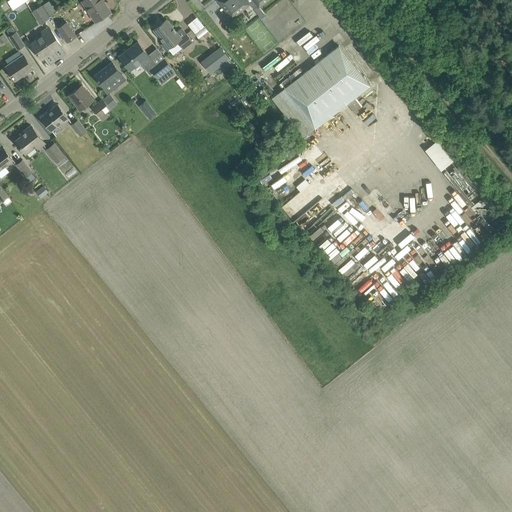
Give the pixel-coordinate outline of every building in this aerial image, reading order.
[(82,0),(82,1),(95,21),(110,11),(105,2),(104,3),(103,1),(104,1),(103,0),(82,0)] [(217,0),(232,18),(251,4),(261,17),(265,14),(259,7),(268,0),(217,0)] [(295,34),(286,24),(300,12),(293,3),(288,6),(282,0),(274,6),(279,13),(265,24),(281,45),(295,34)] [(32,11),(40,23),(50,17),(42,5),(32,11)] [(166,19),(154,29),(164,42),(162,44),(166,49),(169,47),(170,48),(178,42),(183,48),(193,41),(186,33),(182,28),(177,32),(166,19)] [(201,20),(191,26),(200,43),(211,36),(201,20)] [(75,35),(66,22),(58,27),(67,41),(75,35)] [(43,33),(30,42),(41,58),(50,52),(49,52),(54,49),(54,50),(61,45),(49,26),(41,31),(43,33)] [(9,36),(18,49),(25,45),(16,31),(9,36)] [(308,58),(311,57),(301,40),(287,49),(297,65),(302,62),(300,59),(307,55),(308,58)] [(138,41),(119,56),(125,64),(130,69),(140,61),(150,74),(154,71),(159,77),(163,74),(172,67),(164,56),(155,63),(148,54),(138,41)] [(284,87),(315,127),(370,84),(339,44),(284,87)] [(220,49),(216,52),(223,60),(227,57),(220,49)] [(32,68),(27,59),(24,55),(7,66),(15,79),(22,74),(25,72),(25,73),(32,68)] [(221,64),(217,58),(206,67),(210,73),(221,64)] [(103,68),(95,75),(101,83),(104,87),(105,88),(106,87),(108,90),(123,78),(121,75),(122,74),(118,69),(112,62),(105,67),(106,67),(104,69),(103,68)] [(93,99),(88,93),(82,85),(79,87),(80,88),(77,90),(77,89),(69,95),(80,109),(93,99)] [(92,108),(103,121),(109,116),(107,113),(112,109),(103,99),(92,108)] [(148,118),(156,112),(145,99),(137,105),(148,118)] [(69,119),(58,104),(41,117),(52,130),(62,122),(64,123),(69,119)] [(72,124),(80,135),(87,130),(79,119),(72,124)] [(260,136),(264,142),(279,129),(274,123),(260,136)] [(329,151),(341,143),(326,123),(314,132),(329,151)] [(45,143),(39,135),(33,127),(30,129),(28,127),(20,133),(22,135),(16,140),(27,154),(39,145),(40,147),(45,143)] [(443,135),(424,148),(440,170),(459,156),(443,135)] [(64,156),(54,143),(47,149),(57,161),(64,156)] [(311,163),(322,155),(314,144),(303,152),(311,163)] [(0,169),(13,159),(9,154),(3,147),(0,149),(0,169)] [(331,149),(332,151),(308,171),(312,176),(338,154),(333,148),(331,149)] [(33,171),(23,158),(16,164),(26,176),(33,171)] [(265,188),(286,175),(280,166),(260,179),(265,188)] [(346,169),(318,192),(323,199),(317,204),(320,207),(327,202),(331,207),(342,198),(338,192),(344,187),(340,182),(349,174),(346,169)] [(492,205),(493,205),(485,195),(473,205),(488,223),(499,214),(492,205)]
